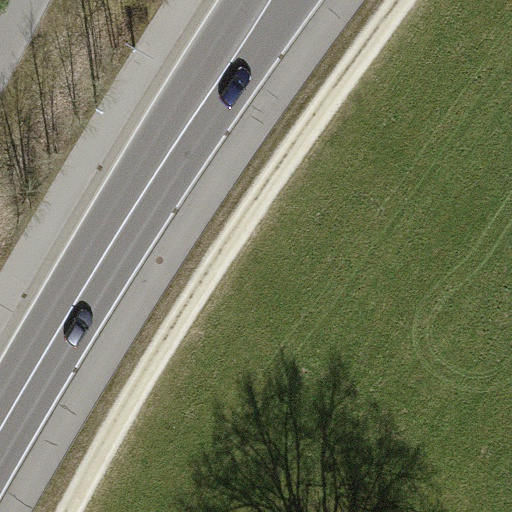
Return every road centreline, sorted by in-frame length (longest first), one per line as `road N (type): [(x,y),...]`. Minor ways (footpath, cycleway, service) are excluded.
road 1 (track): [(404,0),(151,367),(69,511)]
road 2 (secondary): [(0,432),(262,0)]
